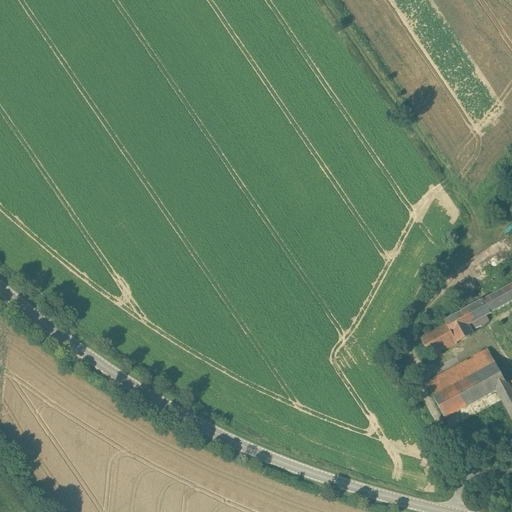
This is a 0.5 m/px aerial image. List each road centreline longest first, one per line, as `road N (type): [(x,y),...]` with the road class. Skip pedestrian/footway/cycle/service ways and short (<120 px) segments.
road 1 (unclassified): [(0,287),(187,419),(315,474),(445,511)]
road 2 (track): [(326,0),(472,219),(460,286)]
